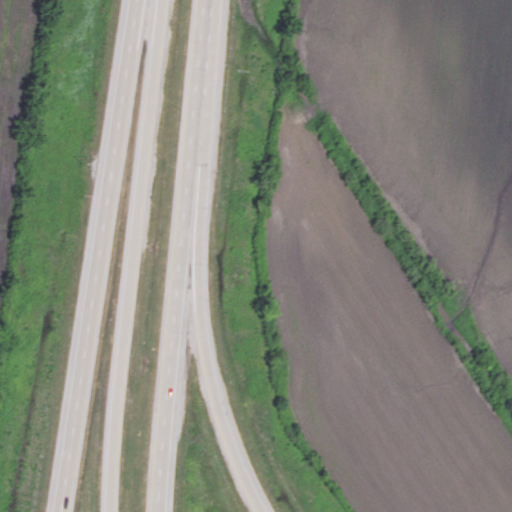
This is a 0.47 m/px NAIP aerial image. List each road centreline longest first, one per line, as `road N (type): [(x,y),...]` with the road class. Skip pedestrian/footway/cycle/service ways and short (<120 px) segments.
road 1 (motorway): [(264,511),(213,389),(200,300),(215,0)]
road 2 (motorway): [(141,0),(64,511)]
road 3 (motorway): [(157,511),(204,0)]
road 4 (motorway): [(117,160),(110,511)]
